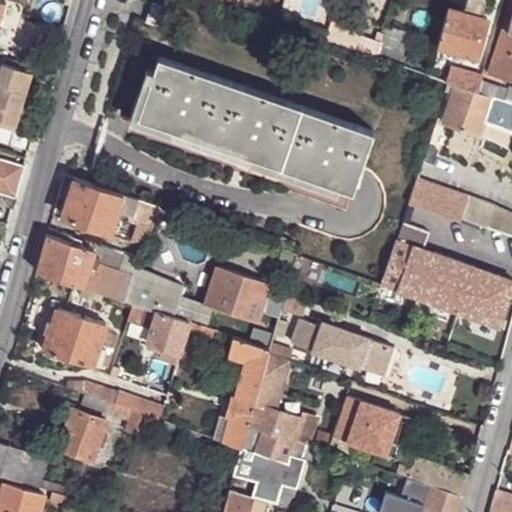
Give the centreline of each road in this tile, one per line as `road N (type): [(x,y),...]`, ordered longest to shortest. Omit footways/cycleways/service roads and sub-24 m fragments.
road 1 (residential): [(0,321),(92,0)]
road 2 (unclassified): [(511,376),(475,511)]
